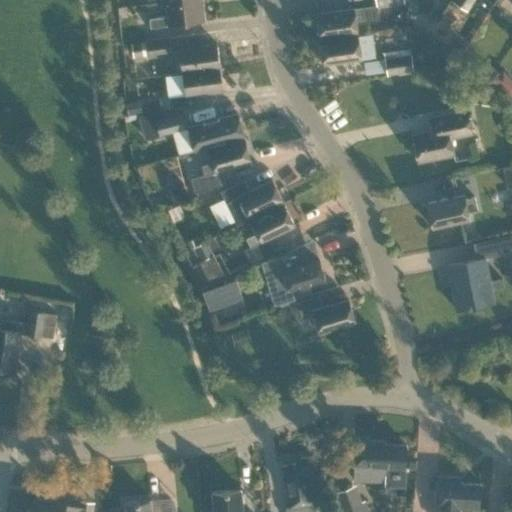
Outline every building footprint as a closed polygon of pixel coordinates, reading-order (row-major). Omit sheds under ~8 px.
[(151,27),(204,20),(201,0),(196,0),(166,4),(167,15),(150,17),(151,27)] [(473,0),(452,0),(453,0),(468,10),(473,0)] [(480,0),(479,4),(493,10),(497,0),(480,0)] [(321,36),(358,31),(357,22),(379,19),(377,4),(318,12),(321,36)] [(435,25),(450,34),(458,20),(444,11),(435,25)] [(358,35),(358,33),(321,39),(325,63),(375,55),(372,33),(358,35)] [(147,54),(148,56),(173,53),(170,36),(146,40),(147,54)] [(147,54),(146,40),(132,41),(134,55),(147,54)] [(183,71),(221,66),(218,42),(179,48),(183,71)] [(385,56),(387,73),(413,70),(411,53),(385,56)] [(186,94),(224,89),(221,66),(183,71),(186,94)] [(511,92),(511,78),(503,86),(511,94),(511,92)] [(477,91),(475,101),(494,105),(496,96),(477,91)] [(171,108),(170,93),(160,95),(162,109),(171,108)] [(141,112),(139,99),(126,101),(128,114),(141,112)] [(473,132),(468,108),(438,114),(441,128),(413,133),(418,159),(454,152),(450,137),(473,132)] [(153,110),(139,114),(141,122),(155,118),(153,110)] [(238,112),(188,125),(188,126),(195,148),(195,151),(209,147),(244,138),(244,136),(238,112)] [(176,113),(155,118),(160,134),(173,130),(181,128),(176,113)] [(181,128),(173,130),(179,152),(195,148),(188,126),(187,126),(181,128)] [(195,191),(227,182),(223,168),(251,161),(245,137),(209,147),(213,161),(202,164),(205,173),(191,177),(195,191)] [(511,185),(511,164),(503,167),(508,186),(511,185)] [(220,190),(237,223),(283,200),(273,178),(250,190),(244,179),(220,190)] [(187,197),(184,186),(170,190),(173,201),(187,197)] [(465,197),(464,194),(427,202),(433,226),(470,218),(468,210),(478,208),(475,195),(465,197)] [(295,224),(284,202),(251,219),(257,231),(246,237),(251,245),(245,248),(251,260),(275,248),(269,237),(295,224)] [(502,277),(490,280),(485,256),(511,250),(511,233),(474,242),(477,257),(448,263),(457,309),(494,301),(491,288),(504,285),(502,277)] [(197,236),(187,241),(190,247),(192,246),(200,242),(197,236)] [(196,254),(200,261),(214,254),(206,239),(200,242),(192,246),(192,247),(196,254)] [(293,264),(289,253),(265,260),(277,300),(293,295),(291,290),(309,285),(326,280),(319,256),(293,264)] [(225,274),(214,254),(200,261),(211,282),(225,274)] [(208,288),(215,303),(237,293),(230,278),(208,288)] [(293,295),(277,300),(278,304),(312,293),(309,285),(291,290),(293,295)] [(323,306),(319,294),(295,301),(298,313),(313,309),(320,332),(356,321),(349,298),(323,306)] [(44,311),(31,309),(29,321),(2,317),(1,326),(0,326),(0,366),(15,369),(21,330),(28,331),(28,332),(40,334),(44,311)] [(52,312),(44,311),(40,334),(52,336),(52,334),(56,312),(52,312)] [(231,332),(235,344),(246,341),(243,329),(231,332)] [(367,435),(356,435),(354,478),(387,480),(388,466),(406,467),(407,443),(384,442),(385,439),(367,438),(367,435)] [(282,465),(290,506),(318,500),(312,466),(315,465),(313,454),(300,457),(301,461),(282,465)] [(479,507),(480,482),(461,481),(461,476),(437,475),(435,511),(459,511),(460,511),(473,511),(473,506),(479,507)] [(243,511),(241,487),(212,490),(214,511),(243,511)] [(80,498),(79,499),(60,496),(59,500),(34,496),(32,511),(92,511),(94,500),(80,498)] [(152,511),(151,498),(125,500),(125,511),(152,511)] [(351,511),(370,511),(365,498),(349,504),(351,511)]
